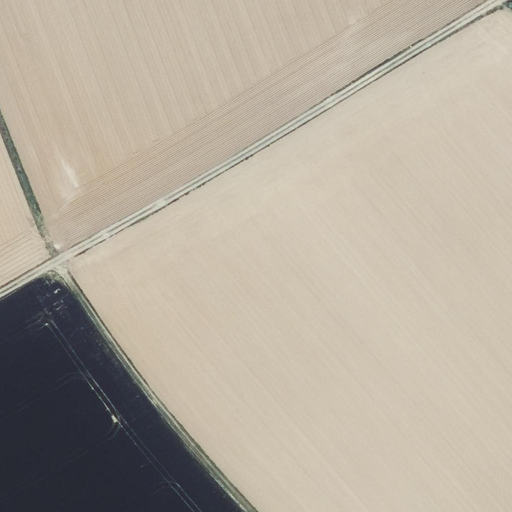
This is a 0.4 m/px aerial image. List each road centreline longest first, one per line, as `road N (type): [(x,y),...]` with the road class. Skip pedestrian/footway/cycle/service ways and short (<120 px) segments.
road 1 (track): [(0,291),(496,0)]
road 2 (track): [(46,264),(141,396),(239,511)]
